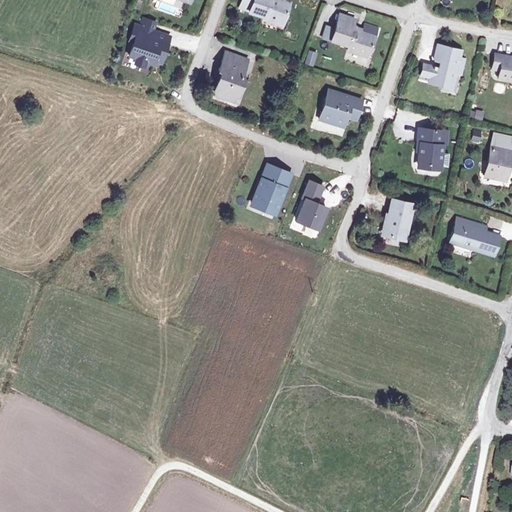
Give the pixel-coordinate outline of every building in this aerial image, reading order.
[(242,0),(241,4),(252,8),(250,13),(265,18),(264,20),(270,22),(277,18),(285,21),(291,3),(281,0),(242,0)] [(142,19),(140,27),(153,31),(155,23),(142,19)] [(355,30),(356,27),(339,21),(337,29),(328,26),(324,38),(350,47),(349,51),(365,56),(369,47),(372,47),(376,38),(355,30)] [(140,27),(136,26),(133,36),(137,37),(131,57),(138,59),(147,62),(154,64),(155,60),(162,63),(168,46),(156,42),(159,33),(153,31),(140,27)] [(171,37),(159,33),(156,42),(168,46),(171,37)] [(447,47),(441,46),(437,62),(443,63),(447,47)] [(464,52),(447,47),(443,63),(441,68),(433,66),(433,68),(426,66),(435,69),(432,83),(455,89),(459,73),(464,75),(468,61),(462,59),(464,52)] [(248,59),(227,51),(211,94),(240,105),(249,81),(241,77),(248,59)] [(318,54),(309,51),(304,65),(313,68),(318,54)] [(511,58),(498,56),(495,70),(502,72),(500,80),(511,82),(511,58)] [(362,100),(329,89),(319,119),(342,127),(347,113),(357,116),(362,100)] [(482,121),(485,112),(476,110),(473,119),(482,121)] [(442,131),(421,129),(419,143),(422,144),(419,164),(430,166),(433,170),(442,170),(444,146),(440,146),(442,131)] [(470,141),(478,143),(481,131),(473,129),(470,141)] [(511,137),(497,134),(495,144),(511,147),(511,137)] [(511,162),(511,155),(511,150),(511,147),(495,144),(487,177),(507,182),(511,162)] [(277,168),(266,164),(251,201),(266,207),(264,210),(274,213),(284,188),(271,182),(277,168)] [(290,173),(277,168),(271,182),(284,188),(290,173)] [(321,186),(308,181),(300,198),(303,199),(294,220),(315,229),(324,207),(314,203),(321,186)] [(414,204),(393,199),(389,215),(391,216),(386,236),(406,240),(414,204)] [(501,238),(486,233),(487,227),(457,218),(451,242),(496,255),(501,238)]
